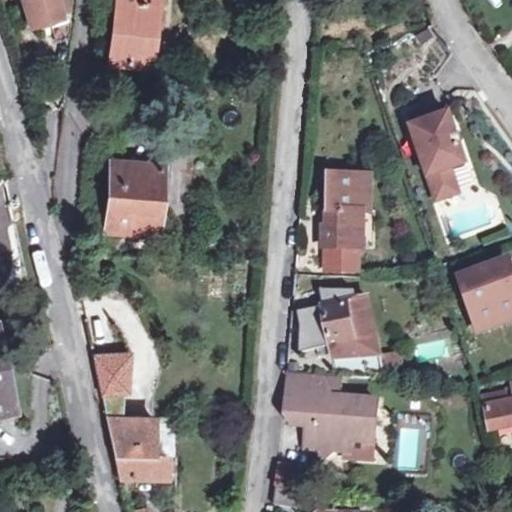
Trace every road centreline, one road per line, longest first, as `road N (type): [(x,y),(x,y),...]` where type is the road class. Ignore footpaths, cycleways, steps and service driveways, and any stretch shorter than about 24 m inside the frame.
road 1 (residential): [(255,511),(274,374),(300,0)]
road 2 (residential): [(87,0),(54,274)]
road 3 (residential): [(109,511),(54,274)]
road 4 (residential): [(54,274),(0,66)]
road 5 (residential): [(511,103),(447,0)]
